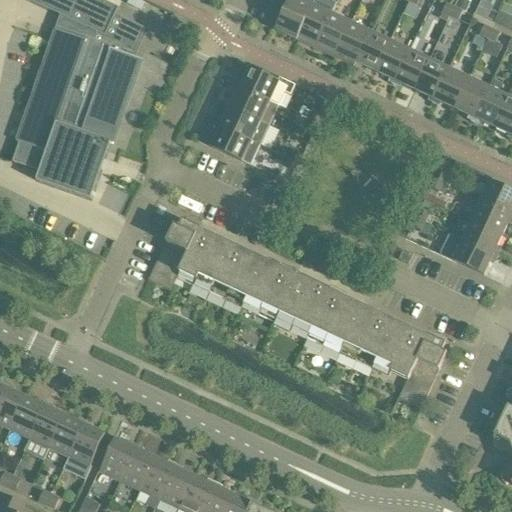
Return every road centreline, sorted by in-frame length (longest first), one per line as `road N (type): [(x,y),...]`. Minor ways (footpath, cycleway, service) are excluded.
road 1 (residential): [(72,363),(218,32),(242,0)]
road 2 (tertiary): [(368,500),(72,363)]
road 3 (residential): [(422,505),(511,315)]
